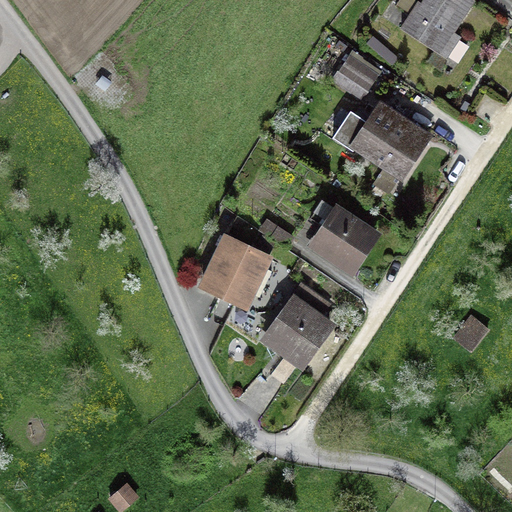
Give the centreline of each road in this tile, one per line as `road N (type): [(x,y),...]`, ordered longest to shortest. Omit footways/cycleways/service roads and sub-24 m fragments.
road 1 (residential): [(288,449),(236,419),(220,396),(129,191),(0,3)]
road 2 (residential): [(511,114),(288,449)]
road 3 (residential): [(474,511),(406,472),(288,449)]
